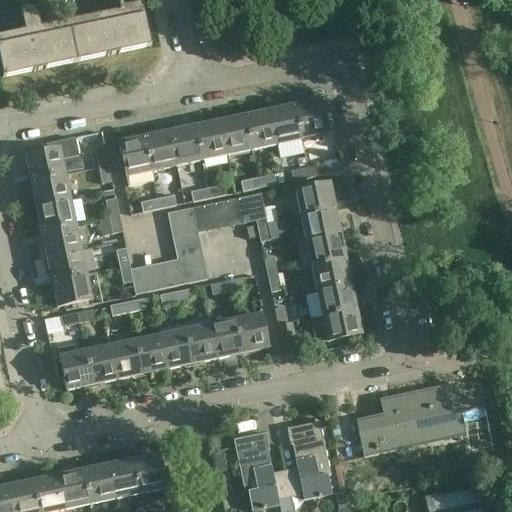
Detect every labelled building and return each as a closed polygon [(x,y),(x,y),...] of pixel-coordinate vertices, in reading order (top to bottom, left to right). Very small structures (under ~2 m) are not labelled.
[(23,31),(0,35),(0,74),(1,78),(149,47),(140,4),(136,5),(134,0),(117,0),(95,5),(97,15),(39,28),(34,6),(18,9),(23,31)] [(319,101),(293,106),(301,141),(327,135),(319,101)] [(268,112),(276,146),(301,141),(293,106),(268,112)] [(268,112),(244,117),(251,152),(276,146),(268,112)] [(218,122),(226,157),(251,152),(244,117),(218,122)] [(218,122),(193,128),(201,162),(226,157),(218,122)] [(169,133),(176,168),(201,162),(193,128),(169,133)] [(169,133),(143,138),(151,173),(176,168),(169,133)] [(153,183),(151,173),(143,138),(117,144),(127,188),(153,183)] [(24,158),(29,184),(64,176),(60,161),(78,158),(74,139),(43,146),(44,153),(24,158)] [(94,152),(98,169),(108,167),(104,150),(94,152)] [(323,165),(306,169),(309,179),(325,176),(323,165)] [(101,186),(111,184),(108,167),(98,169),(101,186)] [(290,172),(292,183),(309,179),(306,169),(290,172)] [(34,209),(69,201),(64,176),(29,184),(34,209)] [(273,176),(257,179),(259,190),(275,186),(273,176)] [(239,183),(242,194),(259,190),(257,179),(239,183)] [(299,217),(334,210),(329,184),(293,192),(299,217)] [(223,187),(207,190),(209,201),(225,197),(223,187)] [(190,194),(192,204),(209,201),(207,190),(190,194)] [(252,210),(255,223),(255,227),(266,224),(263,208),(260,195),(249,197),(252,210)] [(244,225),(255,223),(252,210),(249,197),(238,200),(244,225)] [(173,198),(156,201),(159,211),(175,208),(173,198)] [(244,225),(238,200),(227,202),(232,228),(244,225)] [(34,209),(39,233),(74,226),(69,201),(34,209)] [(118,217),(115,201),(105,203),(108,219),(118,217)] [(139,205),(141,215),(159,211),(156,201),(139,205)] [(227,202),(214,205),(220,230),(232,228),(227,202)] [(220,230),(214,205),(203,207),(208,233),(220,230)] [(191,210),(194,222),(196,234),(197,235),(208,233),(203,207),(191,210)] [(194,222),(191,210),(166,215),(169,227),(194,222)] [(299,217),(304,242),(339,235),(334,210),(299,217)] [(118,217),(108,219),(100,221),(104,238),(112,236),(122,234),(118,217)] [(169,227),(171,239),(196,234),(194,222),(169,227)] [(266,224),(255,227),(259,244),(270,242),(266,224)] [(74,226),(39,233),(45,259),(79,251),(74,226)] [(196,234),(171,239),(174,250),(199,245),(197,235),(196,234)] [(304,242),(309,267),(344,260),(339,235),(304,242)] [(174,250),(176,261),(176,262),(201,257),(199,245),(174,250)] [(45,259),(50,284),(84,276),(79,251),(45,259)] [(119,269),(129,267),(125,251),(115,253),(117,260),(104,263),(105,272),(119,269)] [(176,262),(179,274),(204,269),(201,257),(176,262)] [(263,260),(266,277),(277,275),(273,258),(263,260)] [(309,267),(315,293),(350,285),(344,260),(309,267)] [(165,264),(170,290),(182,287),(179,274),(176,262),(176,261),(165,264)] [(165,264),(153,266),(158,292),(170,290),(165,264)] [(141,269),(147,295),(158,292),(153,266),(141,269)] [(123,287),(133,284),(130,271),(129,267),(119,269),(123,287)] [(130,271),(133,284),(135,297),(147,295),(141,269),(130,271)] [(204,269),(179,274),(182,287),(207,282),(204,269)] [(280,292),(277,275),(266,277),(270,294),(280,292)] [(90,303),(84,276),(50,284),(55,310),(90,303)] [(243,280),(225,284),(228,294),(245,290),(243,280)] [(211,297),(228,294),(225,284),(209,287),(211,297)] [(315,293),(320,318),(355,310),(350,285),(315,293)] [(193,291),(175,294),(177,304),(195,300),(193,291)] [(122,300),(121,293),(108,296),(109,303),(122,300)] [(161,308),(177,304),(175,294),(158,298),(161,308)] [(142,301),(125,305),(127,315),(144,311),(142,301)] [(125,305),(108,309),(110,319),(127,315),(125,305)] [(273,310),(276,327),(287,325),(284,308),(273,310)] [(313,343),(316,346),(360,336),(355,310),(320,318),(308,320),(309,323),(307,323),(305,326),(306,331),(310,330),(313,343)] [(93,312),(76,316),(78,326),(95,322),(93,312)] [(61,329),(78,326),(76,316),(59,319),(61,329)] [(259,316),(234,322),(241,357),(267,351),(259,316)] [(182,326),(183,332),(191,367),(216,362),(208,327),(207,321),(182,326)] [(234,322),(208,327),(216,362),(241,357),(234,322)] [(291,324),(287,325),(276,327),(283,361),(298,358),(291,324)] [(183,332),(158,338),(166,373),(191,367),(183,332)] [(158,338),(133,343),(141,378),(166,373),(158,338)] [(133,343),(108,348),(116,384),(141,378),(133,343)] [(65,394),(91,389),(84,354),(73,356),(71,348),(56,351),(57,359),(52,360),(56,383),(62,381),(65,394)] [(108,348),(84,354),(91,389),(116,384),(108,348)] [(384,416),(357,421),(365,459),(468,437),(456,383),(381,399),(384,416)] [(294,470),(283,472),(289,501),(301,499),(302,504),(330,498),(326,478),(329,477),(318,424),(285,431),(289,448),(295,446),(298,461),(292,462),(294,470)] [(250,511),(264,511),(279,509),(279,511),(291,511),(289,501),(283,472),(272,475),(270,466),(266,467),(263,453),(269,452),(265,435),(232,442),(243,495),(246,494),(250,511)] [(159,456),(133,461),(140,496),(166,490),(159,456)] [(224,460),(214,462),(217,474),(226,472),(224,460)] [(133,461),(108,467),(115,501),(140,496),(133,461)] [(108,467),(83,472),(90,506),(115,501),(108,467)] [(83,472),(58,477),(66,511),(90,506),(83,472)] [(58,477),(33,483),(39,511),(64,511),(66,511),(58,477)] [(357,499),(363,488),(351,481),(345,492),(357,499)] [(39,511),(33,483),(8,488),(13,511),(39,511)] [(13,511),(8,488),(0,489),(0,511),(13,511)] [(483,511),(478,488),(426,499),(429,511),(483,511)] [(339,511),(349,510),(345,493),(334,496),(337,511),(339,511)]
